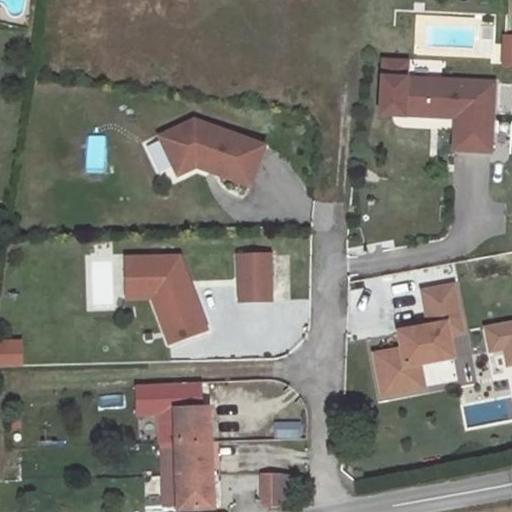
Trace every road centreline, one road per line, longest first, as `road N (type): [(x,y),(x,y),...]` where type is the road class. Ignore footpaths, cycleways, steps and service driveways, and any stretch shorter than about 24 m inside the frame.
road 1 (unknown): [(318,367),(342,128),(318,31),(325,0)]
road 2 (unknown): [(7,374),(318,367)]
road 3 (unclassified): [(511,484),(366,511)]
road 4 (unknown): [(328,511),(318,367)]
